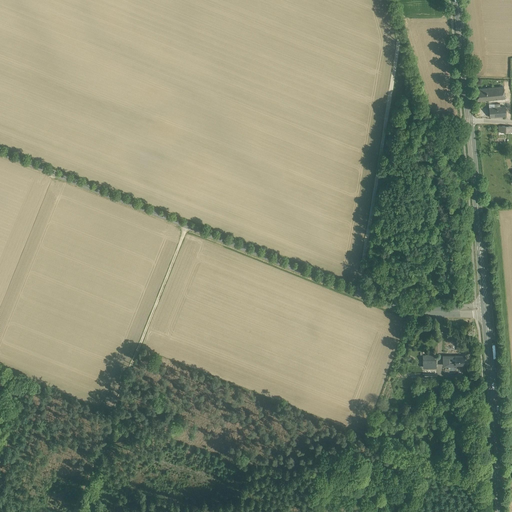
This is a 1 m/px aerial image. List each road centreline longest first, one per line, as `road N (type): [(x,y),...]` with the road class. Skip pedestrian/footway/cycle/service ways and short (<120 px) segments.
road 1 (unclassified): [(0,152),(387,304),(415,312),(486,308)]
road 2 (track): [(387,0),(405,73),(359,294)]
road 3 (primary): [(497,511),(486,308)]
road 4 (track): [(187,225),(113,413)]
road 5 (primary): [(486,308),(470,119)]
